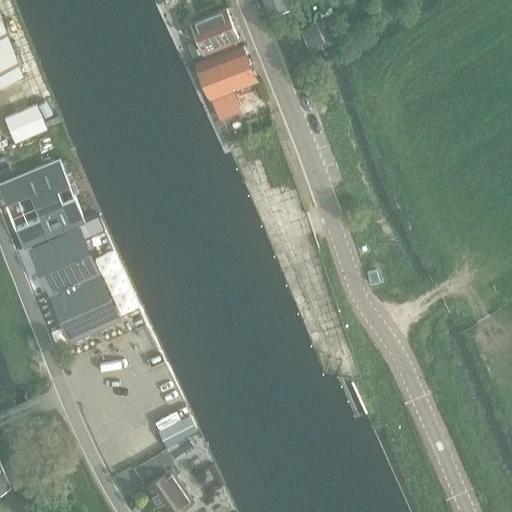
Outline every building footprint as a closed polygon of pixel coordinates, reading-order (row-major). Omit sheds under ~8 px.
[(283,0),(263,0),(270,18),(288,10),(283,0)] [(190,46),(197,62),(212,56),(209,50),(225,44),(227,49),(242,44),(226,9),(193,23),(201,42),(190,46)] [(320,17),(323,26),(333,23),(330,14),(320,17)] [(0,83),(23,75),(0,15),(0,83)] [(315,25),(302,31),(310,48),(323,42),(315,25)] [(233,89),(258,79),(243,44),(242,44),(227,49),(212,56),(197,62),(196,62),(220,118),(241,109),(233,89)] [(36,104),(5,117),(16,142),(47,128),(36,104)] [(0,184),(0,187),(24,246),(86,221),(60,159),(0,184)] [(100,219),(78,229),(83,239),(105,230),(100,219)] [(59,320),(69,342),(92,331),(95,340),(108,335),(104,326),(127,315),(118,294),(98,250),(76,260),(63,232),(27,247),(48,295),(59,320)] [(376,270),(367,273),(371,284),(380,281),(376,270)] [(177,411),(155,421),(160,430),(181,419),(177,411)] [(160,430),(159,430),(167,446),(197,430),(189,415),(181,419),(160,430)] [(160,452),(166,461),(177,454),(172,445),(160,452)] [(0,489),(10,485),(0,462),(0,489)] [(176,511),(193,501),(171,467),(144,485),(162,511),(176,511)] [(18,511),(15,503),(0,509),(0,511),(18,511)]
